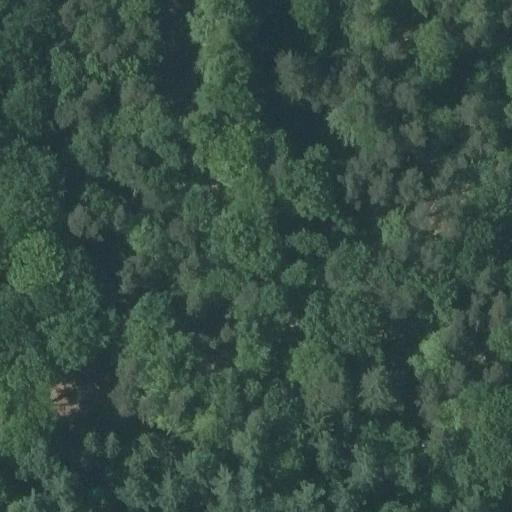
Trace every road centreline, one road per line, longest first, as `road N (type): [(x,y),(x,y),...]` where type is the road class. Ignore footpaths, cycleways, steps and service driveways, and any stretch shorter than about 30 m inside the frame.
road 1 (track): [(0,447),(65,458),(384,445),(471,483),(511,491)]
road 2 (track): [(259,451),(273,203),(224,116),(226,0)]
